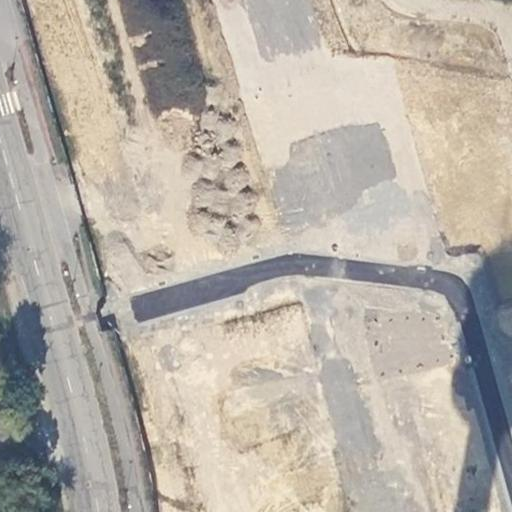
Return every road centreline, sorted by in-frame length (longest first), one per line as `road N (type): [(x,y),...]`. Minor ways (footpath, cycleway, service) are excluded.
road 1 (unclassified): [(304,272),(381,279),(447,300),(510,511)]
road 2 (unclassified): [(236,0),(304,272)]
road 3 (unclassified): [(54,329),(304,272)]
road 4 (secondary): [(0,132),(54,329)]
road 5 (secondary): [(54,329),(99,511)]
